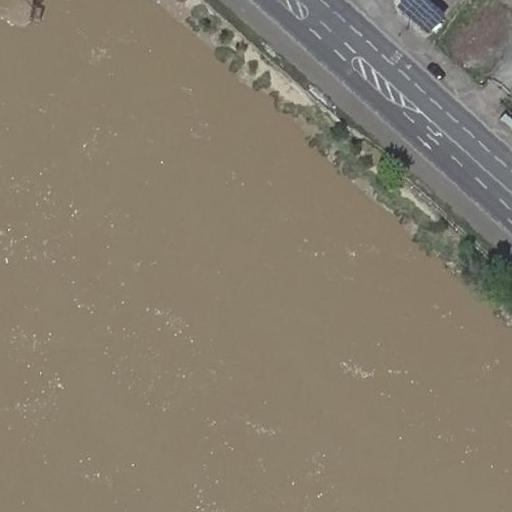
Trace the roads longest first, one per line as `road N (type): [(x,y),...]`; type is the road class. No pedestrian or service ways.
road 1 (secondary): [(264,0),(511,220)]
road 2 (secondary): [(511,170),(324,0)]
